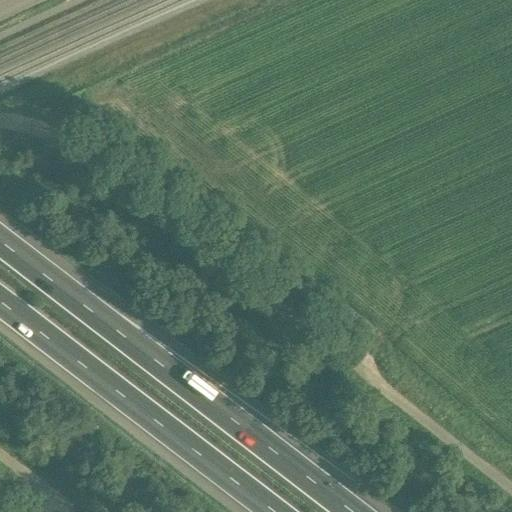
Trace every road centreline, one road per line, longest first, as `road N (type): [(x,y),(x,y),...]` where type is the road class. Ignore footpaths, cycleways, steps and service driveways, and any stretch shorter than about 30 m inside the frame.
road 1 (unclassified): [(511,490),(69,147)]
road 2 (motorway): [(351,511),(0,241)]
road 3 (motorway): [(0,301),(273,511)]
